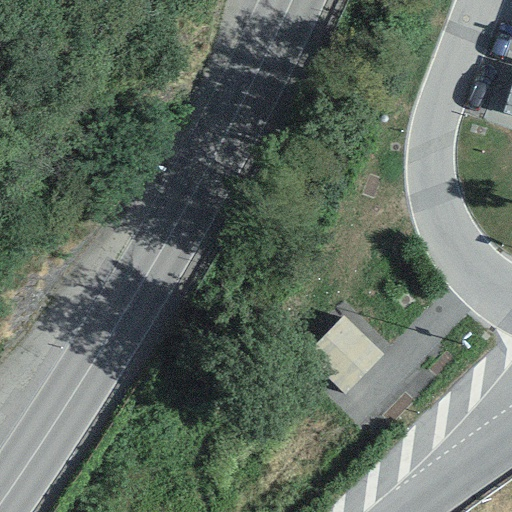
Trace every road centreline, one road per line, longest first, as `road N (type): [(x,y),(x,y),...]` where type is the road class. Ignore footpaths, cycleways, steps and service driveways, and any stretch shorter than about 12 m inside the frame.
road 1 (tertiary): [(0,502),(122,322),(290,0)]
road 2 (motorway): [(511,437),(409,511)]
